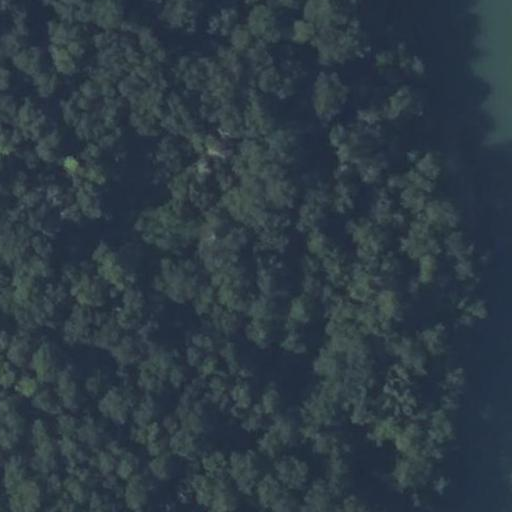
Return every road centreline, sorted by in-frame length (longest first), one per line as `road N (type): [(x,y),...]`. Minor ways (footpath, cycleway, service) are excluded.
road 1 (track): [(302,0),(347,112),(349,188),(317,376),(320,511)]
road 2 (track): [(318,428),(286,413),(276,421),(257,441),(234,511)]
